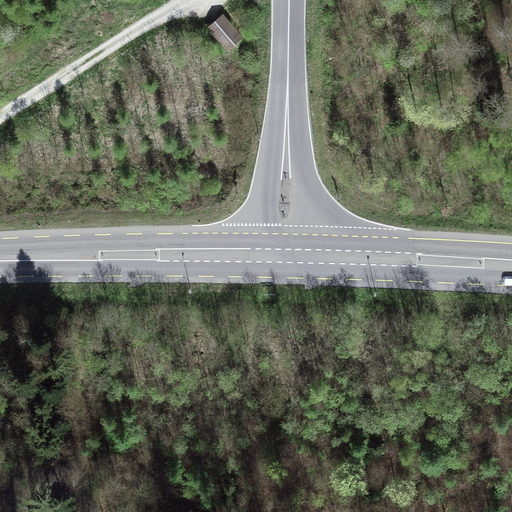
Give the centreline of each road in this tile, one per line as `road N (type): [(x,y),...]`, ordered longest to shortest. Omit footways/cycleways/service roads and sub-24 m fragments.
road 1 (secondary): [(0,259),(281,256)]
road 2 (tertiary): [(289,0),(281,256)]
road 3 (secondary): [(281,256),(511,266)]
road 4 (track): [(194,0),(0,114)]
